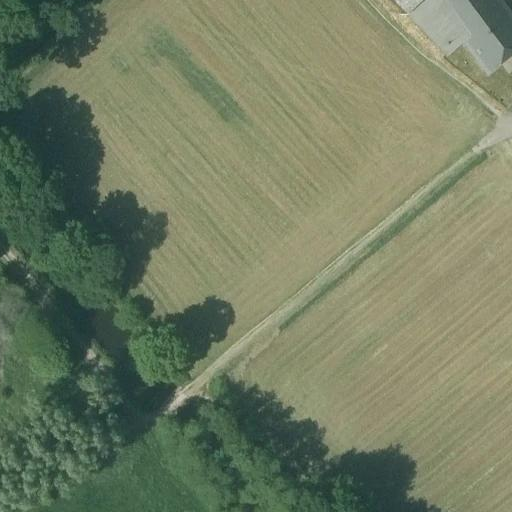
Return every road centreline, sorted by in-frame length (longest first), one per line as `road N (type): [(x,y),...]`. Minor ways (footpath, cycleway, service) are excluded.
road 1 (track): [(368,0),(509,128),(196,386)]
road 2 (track): [(0,235),(147,423)]
road 3 (track): [(147,423),(2,511)]
